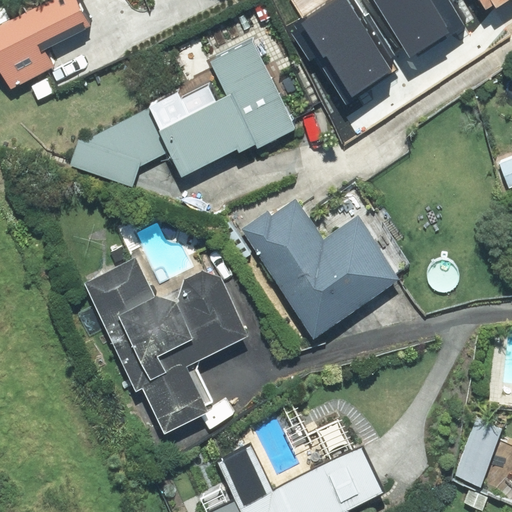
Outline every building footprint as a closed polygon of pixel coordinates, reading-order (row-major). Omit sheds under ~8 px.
[(45,67),(35,46),(86,23),(74,0),(43,0),(0,20),(0,67),(8,84),(45,67)] [(435,50),(466,17),(448,0),(363,0),(361,2),(414,52),(425,41),(435,50)] [(214,58),(230,93),(158,128),(181,175),(252,140),(254,144),(292,127),(252,40),(214,58)] [(353,130),(397,101),(374,67),(330,97),(353,130)] [(509,185),(511,183),(511,157),(500,163),(509,185)] [(224,196),(173,179),(166,200),(217,218),(224,196)] [(320,241),(293,199),(242,231),(270,275),(268,277),(309,335),(392,278),(352,219),(320,241)] [(211,271),(152,297),(134,259),(89,280),(157,429),(203,409),(180,360),(239,334),(211,271)] [(209,459),(231,507),(230,508),(231,511),(341,511),(381,492),(357,444),(267,489),(246,442),(209,459)]
